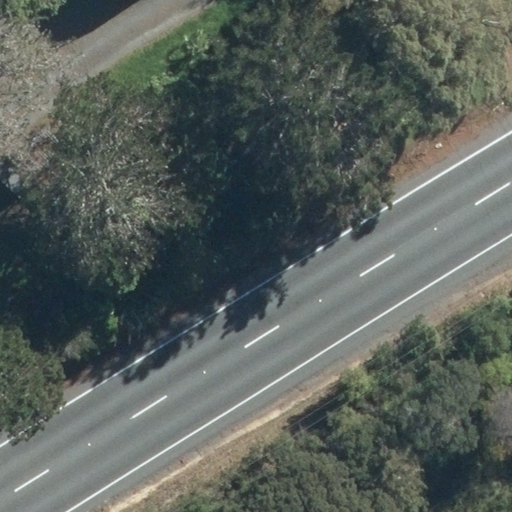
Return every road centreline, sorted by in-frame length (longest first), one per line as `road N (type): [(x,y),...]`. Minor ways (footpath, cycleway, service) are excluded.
road 1 (secondary): [(0,493),(511,170)]
road 2 (unknown): [(0,150),(26,95),(181,0)]
